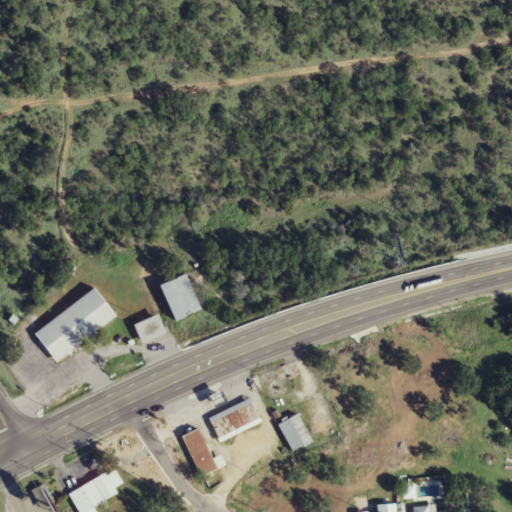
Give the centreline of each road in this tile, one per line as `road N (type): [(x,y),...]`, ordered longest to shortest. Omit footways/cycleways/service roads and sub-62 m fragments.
road 1 (primary): [(511,263),(250,343),(0,457)]
road 2 (tertiary): [(202,508),(94,434),(83,416)]
